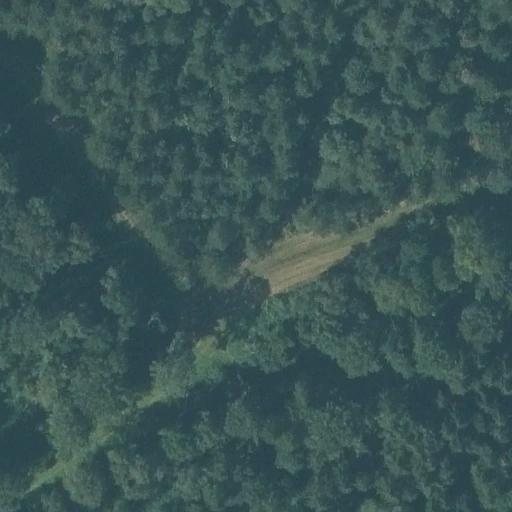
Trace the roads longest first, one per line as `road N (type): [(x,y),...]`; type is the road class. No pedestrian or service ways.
road 1 (track): [(511,190),(341,248),(209,330),(169,375),(0,498)]
road 2 (track): [(339,511),(0,38)]
road 3 (track): [(255,302),(365,0)]
